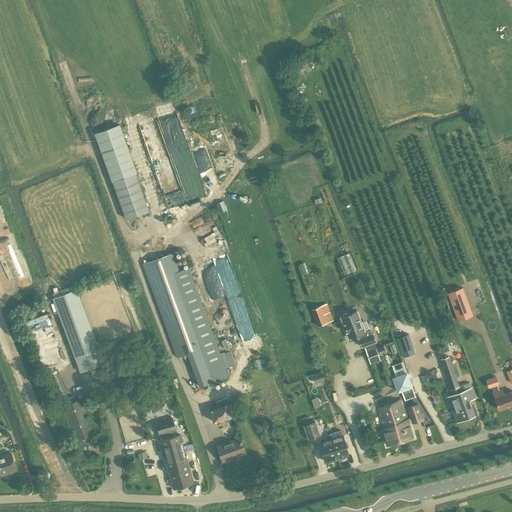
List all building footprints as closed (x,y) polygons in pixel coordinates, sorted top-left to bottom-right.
[(186,203),(206,196),(179,111),(160,117),(180,182),(176,184),(175,182),(171,184),(172,188),(170,189),(167,180),(162,182),(169,202),(185,197),(186,203)] [(270,133),(277,151),(304,141),(298,123),(270,133)] [(126,219),(149,211),(118,125),(95,133),(126,219)] [(223,201),(216,204),(220,213),(227,209),(223,201)] [(338,256),(345,274),(357,269),(351,252),(338,256)] [(178,272),(172,253),(143,264),(177,358),(188,354),(200,387),(230,376),(191,267),(178,272)] [(462,288),(447,293),(457,321),(472,315),(462,288)] [(76,290),(53,298),(80,372),(103,364),(76,290)] [(327,303),(312,309),(318,326),(326,323),(323,314),(330,312),(327,303)] [(50,310),(31,316),(46,368),(65,362),(50,310)] [(342,316),(341,317),(349,339),(358,335),(360,338),(358,339),(361,346),(376,341),(373,334),(372,334),(370,330),(365,332),(357,311),(348,314),(347,313),(342,314),(342,316)] [(414,337),(400,342),(407,361),(421,356),(414,337)] [(374,346),(365,349),(370,364),(379,361),(374,346)] [(459,387),(448,356),(440,359),(451,389),(459,387)] [(415,397),(403,363),(393,366),(396,375),(393,375),(394,378),(393,378),(398,392),(401,390),(405,400),(415,397)] [(312,375),(315,383),(324,380),(321,372),(312,375)] [(496,377),(486,380),(488,388),(492,386),(497,385),(498,384),(496,377)] [(459,387),(451,389),(453,395),(448,397),(457,422),(475,416),(469,401),(475,399),(471,388),(465,390),(463,385),(459,387)] [(137,386),(121,390),(124,401),(140,396),(137,386)] [(501,390),(493,392),(496,400),(499,410),(511,405),(511,391),(503,394),(501,390)] [(316,406),(321,404),(319,397),(313,399),(316,406)] [(81,399),(78,400),(64,406),(77,441),(94,435),(81,399)] [(401,401),(377,409),(384,428),(382,429),(383,430),(387,429),(388,428),(389,428),(394,426),(407,421),(407,419),(408,419),(401,401)] [(214,423),(231,417),(227,405),(210,411),(214,423)] [(387,429),(383,430),(388,445),(413,437),(408,423),(412,421),(413,423),(420,420),(422,419),(417,405),(408,408),(408,409),(411,418),(408,419),(407,419),(407,421),(394,426),(389,428),(388,428),(387,429)] [(160,437),(176,432),(172,418),(156,422),(160,437)] [(315,422),(304,426),(309,439),(320,436),(315,422)] [(341,430),(330,434),(331,439),(337,458),(339,458),(339,460),(345,458),(345,456),(349,455),(343,435),(342,436),(341,430)] [(173,489),(194,484),(180,435),(160,441),(173,489)] [(230,459),(245,453),(240,439),(218,447),(223,463),(231,460),(230,459)] [(337,458),(331,439),(320,443),(326,462),(330,461),(331,462),(337,460),(336,459),(337,458)] [(0,475),(17,470),(12,453),(0,457),(1,460),(0,460),(0,475)]
